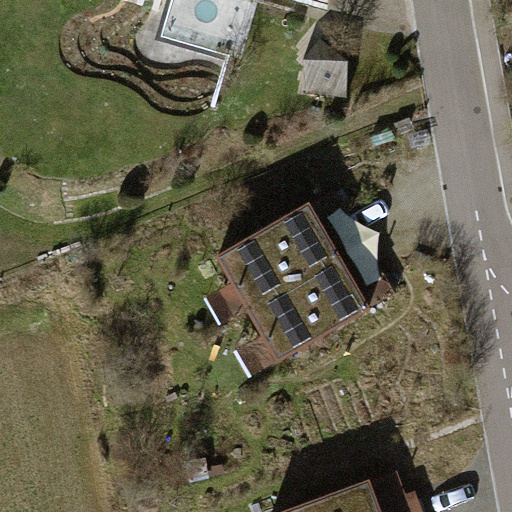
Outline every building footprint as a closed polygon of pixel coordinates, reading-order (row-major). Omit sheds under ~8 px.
[(333,0),(173,0),(163,36),(232,56),(248,0),(296,0),(332,10),(333,0)] [(306,59),(307,93),(349,97),(350,61),(322,39),(306,59)] [(338,189),(315,202),(375,305),(398,292),(381,263),(381,233),(355,218),(338,189)] [(314,200),(219,254),(250,308),(345,254),(314,200)] [(345,254),(250,308),(281,361),(376,307),(345,254)] [(235,282),(209,297),(224,322),(250,307),(235,282)] [(266,334),(239,349),(254,375),(281,360),(266,334)] [(399,470),(375,479),(386,511),(425,511),(418,490),(408,494),(399,470)] [(375,478),(281,511),(386,511),(375,479),(375,478)]
